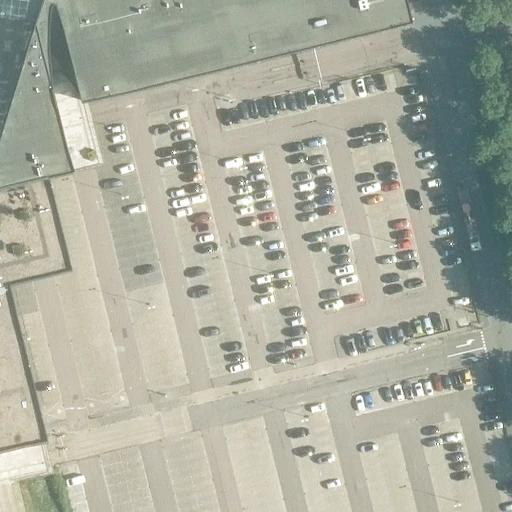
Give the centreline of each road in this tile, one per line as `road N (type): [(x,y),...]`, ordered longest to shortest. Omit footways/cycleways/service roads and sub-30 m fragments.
road 1 (residential): [(450,141),(507,351)]
road 2 (residential): [(450,141),(464,102),(440,0)]
road 3 (residential): [(416,0),(450,141)]
